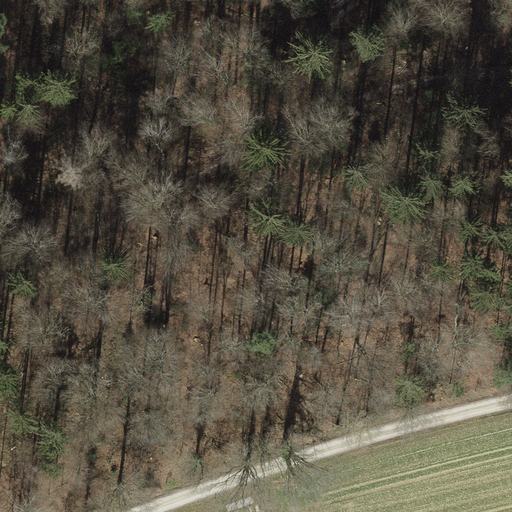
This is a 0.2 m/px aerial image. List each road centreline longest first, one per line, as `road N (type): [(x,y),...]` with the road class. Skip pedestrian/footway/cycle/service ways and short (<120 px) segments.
road 1 (track): [(0,224),(320,89),(511,59)]
road 2 (track): [(511,393),(304,445),(127,511)]
